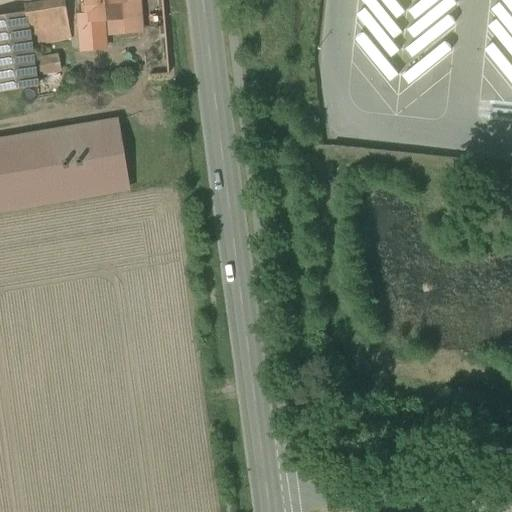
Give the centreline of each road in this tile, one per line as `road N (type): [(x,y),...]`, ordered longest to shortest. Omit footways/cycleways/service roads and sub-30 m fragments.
road 1 (primary): [(265,487),(201,0)]
road 2 (unclassified): [(265,487),(475,511)]
road 3 (unknown): [(339,495),(390,349)]
